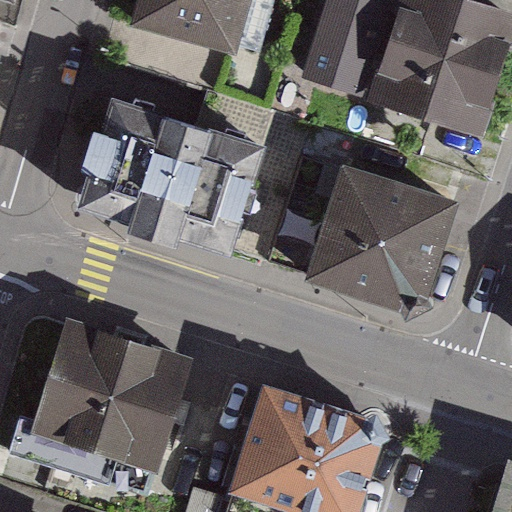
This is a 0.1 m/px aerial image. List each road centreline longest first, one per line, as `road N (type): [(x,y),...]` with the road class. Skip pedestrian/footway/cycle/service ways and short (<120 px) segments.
road 1 (tertiary): [(6,239),(463,390)]
road 2 (residential): [(72,0),(6,239)]
road 3 (residential): [(511,242),(463,390)]
road 4 (residential): [(425,511),(463,390)]
